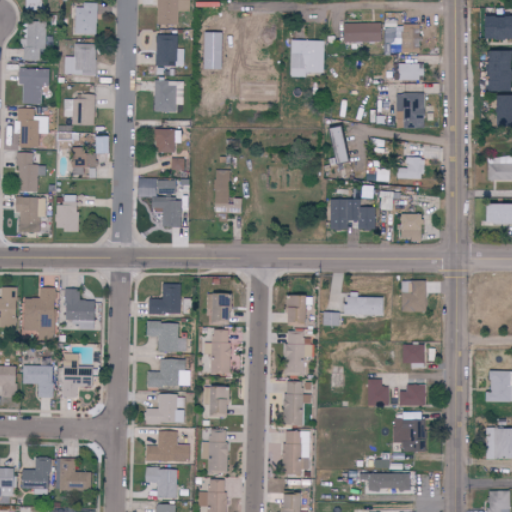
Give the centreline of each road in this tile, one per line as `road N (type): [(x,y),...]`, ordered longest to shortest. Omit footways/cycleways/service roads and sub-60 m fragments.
road 1 (residential): [(115,511),(128,0)]
road 2 (tertiary): [(454,0),(457,511)]
road 3 (residential): [(0,256),(511,256)]
road 4 (residential): [(257,511),(264,256)]
